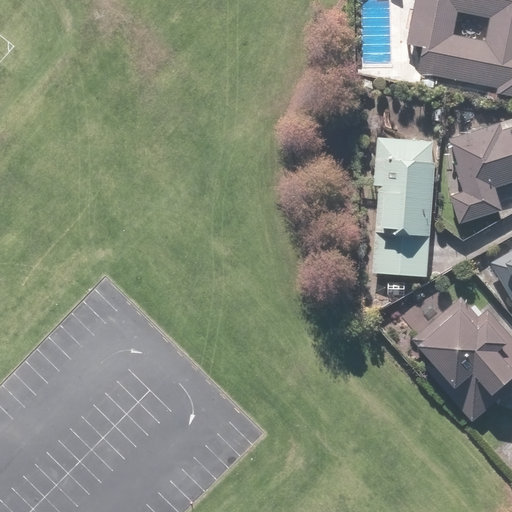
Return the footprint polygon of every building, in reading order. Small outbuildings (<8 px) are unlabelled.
[(511,0),(414,0),(407,47),(419,49),(415,74),(496,87),(495,97),(511,100),(511,0)] [(499,191),(511,185),(511,127),(500,132),(496,123),(440,145),(459,193),(449,197),(461,226),(506,209),(499,191)] [(436,143),(376,139),(373,187),(377,188),(371,275),(427,279),(428,267),(444,268),(445,242),(430,241),(436,143)] [(511,252),(489,265),(511,305),(511,252)] [(432,363),(425,370),(472,423),(499,399),(496,395),(511,380),(511,334),(489,309),(479,318),(461,297),(412,340),(432,363)]
